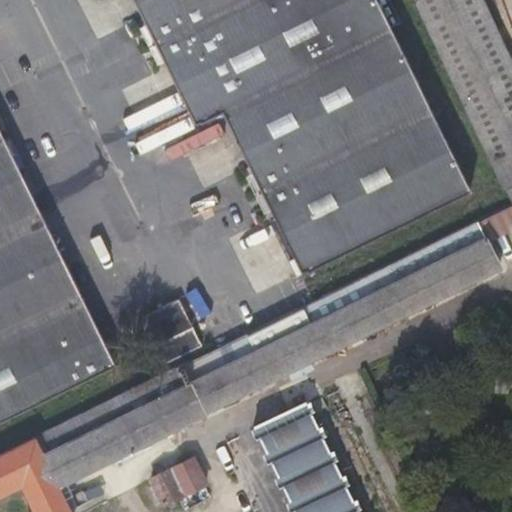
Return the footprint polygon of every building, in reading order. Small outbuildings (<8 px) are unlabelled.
[(267,209),(272,207),(303,271),(468,190),(374,0),(136,0),(148,23),(143,25),(161,61),(166,59),(197,123),(224,111),(254,172),(250,174),(267,209)] [(415,0),(502,186),(501,187),(510,205),(511,204),(511,65),(481,0),(415,0)] [(0,420),(113,364),(0,133),(0,420)] [(500,266),(477,219),(320,296),(329,313),(256,350),(247,332),(0,453),(0,495),(22,484),(35,511),(71,511),(58,484),(206,413),(205,410),(500,266)] [(177,297),(140,316),(163,362),(200,344),(177,297)] [(351,377),(342,381),(347,391),(355,387),(351,377)] [(357,511),(306,403),(245,432),(282,511),(357,511)] [(194,455),(150,477),(162,502),(206,481),(194,455)]
